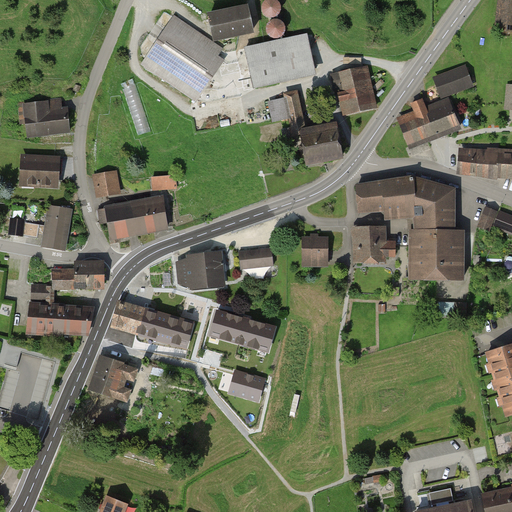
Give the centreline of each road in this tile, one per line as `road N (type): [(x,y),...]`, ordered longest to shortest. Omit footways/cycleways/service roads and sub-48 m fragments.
road 1 (primary): [(21,511),(128,271)]
road 2 (primary): [(128,271),(162,249),(311,196),(360,155)]
road 3 (residential): [(101,245),(83,191),(79,138),(128,0)]
road 4 (primary): [(360,155),(471,0)]
road 5 (residential): [(360,155),(374,165),(430,168),(511,200)]
